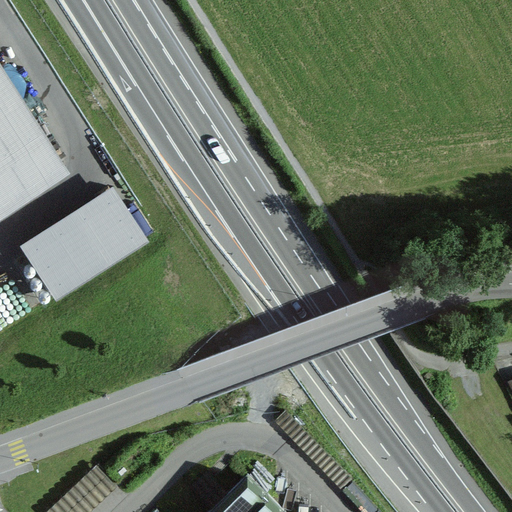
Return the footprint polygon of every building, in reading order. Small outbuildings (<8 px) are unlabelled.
[(0,216),(70,172),(0,61),(0,216)] [(127,206),(113,185),(20,245),(52,294),(56,301),(150,241),(127,206)] [(35,274),(35,272),(35,270),(33,268),(32,267),(30,266),(27,267),(26,268),(24,270),(24,272),(24,274),(26,276),(27,277),(30,277),(32,277),(33,276),(35,274)] [(41,287),(42,285),(41,283),(40,281),(38,280),(36,280),(34,280),(32,281),(31,283),(31,285),(31,287),(32,289),(34,290),(36,291),(38,290),(40,289),(41,287)] [(50,300),(51,298),(50,295),(49,294),(47,292),(45,292),(43,292),(41,294),(40,295),(40,298),(40,300),(41,301),(43,303),(45,303),(47,303),(49,301),(50,300)] [(355,476),(287,406),(276,418),(343,487),(355,476)] [(103,467),(97,460),(43,510),(45,511),(86,511),(118,483),(103,467)] [(286,511),(246,471),(203,511),(286,511)]
